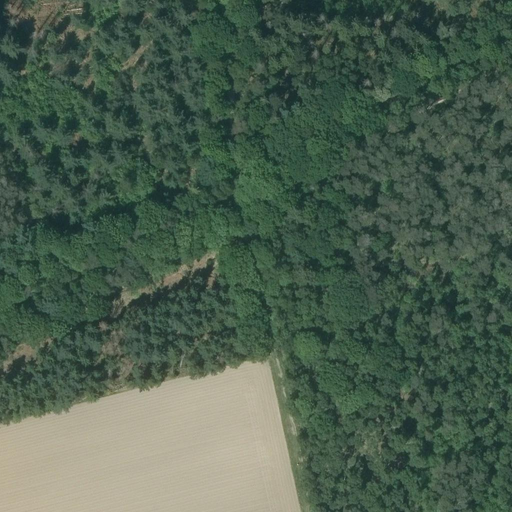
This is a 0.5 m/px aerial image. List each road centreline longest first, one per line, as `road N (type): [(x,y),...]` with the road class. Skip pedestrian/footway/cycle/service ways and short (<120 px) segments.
road 1 (track): [(0,325),(131,261),(302,152),(511,38)]
road 2 (track): [(225,0),(238,195),(308,511)]
road 3 (unknown): [(511,61),(242,215)]
